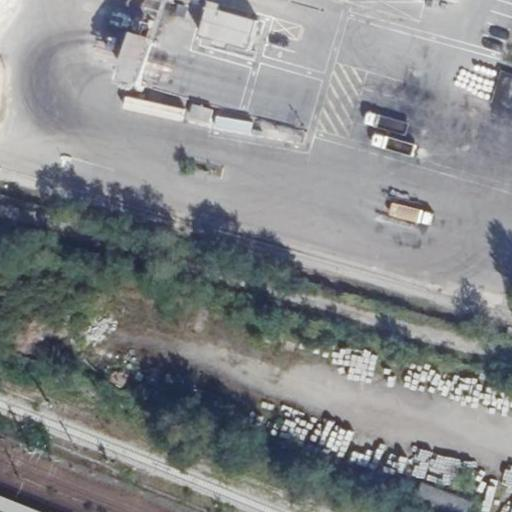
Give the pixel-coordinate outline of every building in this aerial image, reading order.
[(250,0),(232,0),(224,31),(267,42),(277,7),(250,0)] [(122,35),(112,85),(134,90),(145,40),(122,35)] [(490,117),(511,119),(511,76),(495,74),(490,117)] [(280,129),(280,141),(304,141),(304,128),(280,129)] [(511,511),(511,475),(510,475),(494,511),(511,511)] [(465,511),(466,511),(469,499),(436,491),(433,505),(465,511)] [(44,511),(0,494),(0,511),(44,511)]
